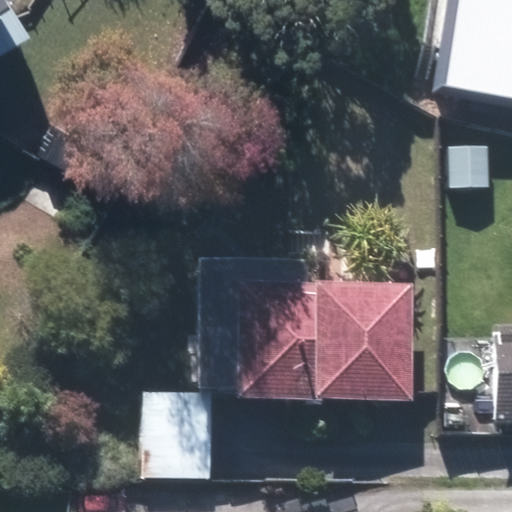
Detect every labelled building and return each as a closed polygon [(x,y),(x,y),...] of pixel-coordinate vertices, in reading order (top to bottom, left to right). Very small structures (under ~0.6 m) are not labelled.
[(434,98),(511,109),(511,0),(428,0),(421,47),(441,51),(434,98)] [(0,41),(14,34),(0,8),(0,41)] [(230,286),(228,400),(404,403),(406,289),(230,286)] [(442,338),(438,435),(482,437),(483,425),(511,426),(511,331),(495,331),(495,341),(442,338)] [(139,479),(205,481),(207,439),(190,438),(192,399),(141,398),(139,479)]
